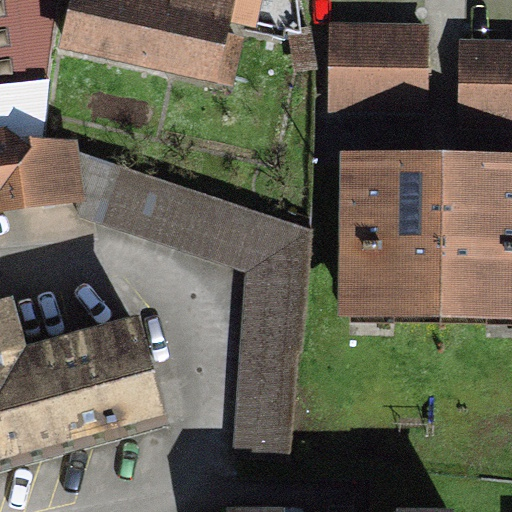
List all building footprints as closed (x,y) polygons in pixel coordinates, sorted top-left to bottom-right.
[(115,0),(60,0),(48,48),(211,92),(231,19),(266,29),(273,0),(158,0),(155,11),(115,0)] [(409,37),(318,35),(317,114),(408,116),(409,37)] [(511,57),(452,55),(449,128),(511,130),(511,57)] [(56,148),(0,149),(0,220),(58,218),(56,148)] [(511,166),(327,162),(324,313),(511,316),(511,166)] [(0,459),(140,423),(114,326),(4,355),(0,340),(0,459)]
